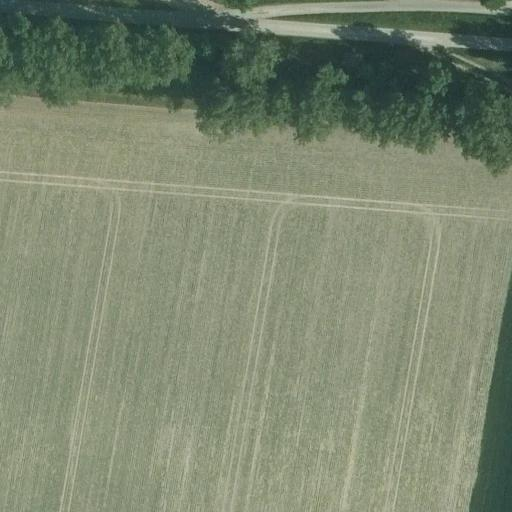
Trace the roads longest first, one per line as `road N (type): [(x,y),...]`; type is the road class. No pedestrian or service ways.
road 1 (residential): [(511,8),(434,1),(220,21)]
road 2 (unclassified): [(511,43),(220,21)]
road 3 (unclassified): [(220,21),(0,4)]
